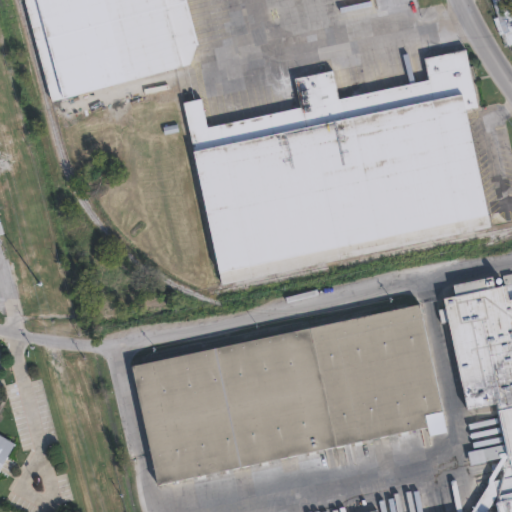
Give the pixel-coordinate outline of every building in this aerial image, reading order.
[(185,0),(196,42),(189,62),(51,99),(24,0),(185,0)] [(511,0),(511,38),(505,41),(489,0),(511,0)] [(468,50),(480,108),(468,110),(493,227),(224,284),(185,103),(204,100),(210,128),(303,108),(297,79),(335,71),(341,99),(431,80),(427,59),(468,50)] [(511,278),(511,511),(497,511),(492,483),(509,480),(495,407),(464,413),(441,302),(511,288),(510,279),(511,278)] [(429,427),(159,484),(134,366),(422,305),(444,411),(426,415),(429,427)] [(0,435),(8,440),(0,453),(0,435)] [(503,457),(468,466),(465,454),(500,445),(503,457)]
